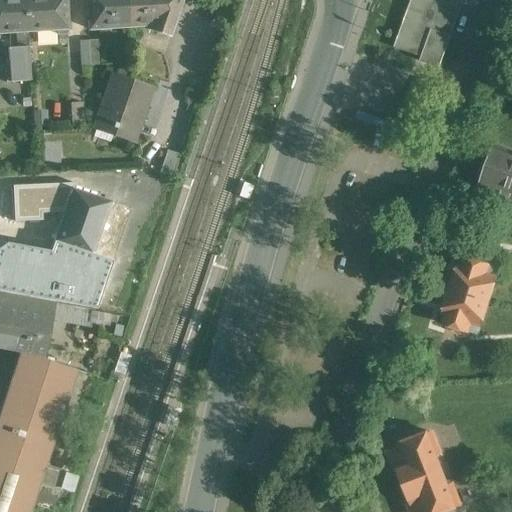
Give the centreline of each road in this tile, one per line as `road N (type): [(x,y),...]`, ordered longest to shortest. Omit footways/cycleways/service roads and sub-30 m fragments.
road 1 (residential): [(310,511),(422,201),(483,0)]
road 2 (tertiary): [(339,0),(262,245),(200,511)]
